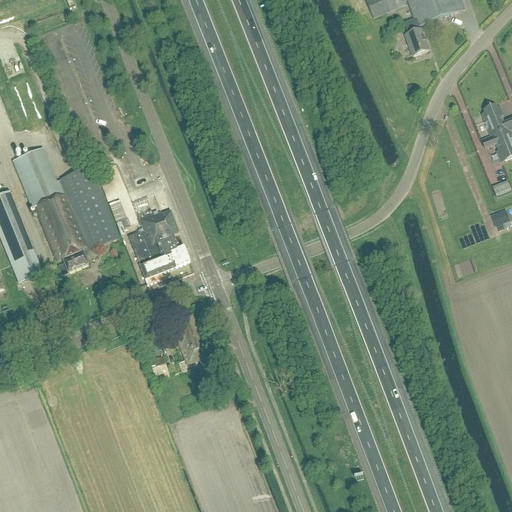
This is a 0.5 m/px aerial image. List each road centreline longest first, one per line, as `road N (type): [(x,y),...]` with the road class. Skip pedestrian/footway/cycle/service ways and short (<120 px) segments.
road 1 (motorway): [(436,511),(237,0)]
road 2 (motorway): [(195,0),(393,511)]
road 3 (tertiary): [(215,284),(348,235),(386,212),(408,180),(446,85),(511,12)]
road 4 (tertiary): [(215,284),(105,0)]
road 5 (tertiary): [(302,511),(215,284)]
road 6 (tertiary): [(0,378),(215,284)]
